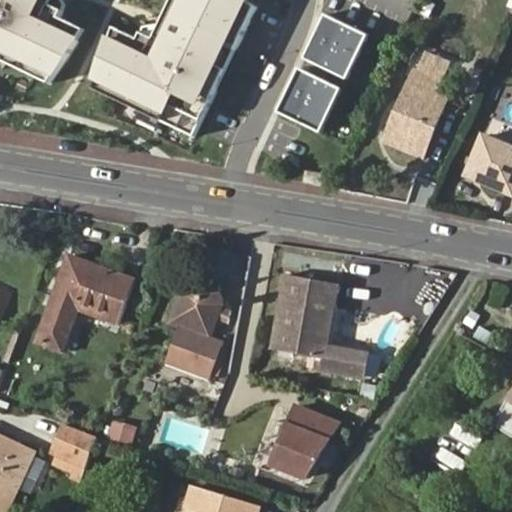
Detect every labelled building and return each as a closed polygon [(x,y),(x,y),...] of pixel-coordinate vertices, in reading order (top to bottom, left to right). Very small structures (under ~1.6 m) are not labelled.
[(0,0),(0,58),(3,59),(49,82),(78,40),(69,35),(74,23),(60,17),(63,10),(44,0),(43,0),(0,0)] [(63,10),(66,4),(63,0),(43,0),(44,0),(63,10)] [(111,39),(95,88),(140,109),(160,119),(194,136),(227,68),(217,64),(226,45),(236,49),(257,6),(247,0),(172,0),(161,24),(169,27),(162,41),(142,31),(139,38),(125,31),(119,43),(111,39)] [(367,19),(372,0),(323,0),(322,6),(367,19)] [(386,0),(377,0),(365,25),(398,40),(411,12),(386,0)] [(325,14),(307,52),(351,73),(369,35),(325,14)] [(78,40),(85,29),(74,23),(69,35),(78,40)] [(161,24),(145,26),(142,31),(162,41),(169,27),(161,24)] [(125,31),(115,27),(111,39),(119,43),(125,31)] [(427,43),(415,69),(443,81),(440,91),(450,95),(457,80),(463,82),(471,61),(468,59),(470,54),(445,44),(444,49),(427,43)] [(217,64),(227,68),(236,49),(226,45),(217,64)] [(347,84),(304,63),(283,106),(326,127),(347,84)] [(443,81),(415,69),(386,141),(424,157),(450,95),(440,91),(443,81)] [(136,117),(156,127),(160,119),(140,109),(136,117)] [(511,193),(511,145),(485,134),(468,175),(511,193)] [(62,350),(76,312),(117,326),(135,280),(68,256),(36,341),(62,350)] [(336,287),(285,278),(272,349),(316,357),(324,358),(322,369),(359,375),(363,350),(326,344),(336,287)] [(208,337),(214,318),(219,305),(219,304),(220,299),(219,294),(217,290),(214,286),(211,283),(207,281),(203,279),(198,279),(194,279),(189,280),(186,282),(182,285),(179,289),(167,322),(178,327),(164,364),(208,380),(222,342),(208,337)] [(219,305),(214,318),(226,322),(231,310),(219,305)] [(324,358),(316,357),(314,368),(322,369),(324,358)] [(308,481),(340,424),(296,410),(271,468),(308,481)] [(112,423),(108,438),(128,444),(133,430),(112,423)] [(53,454),(80,464),(90,439),(63,429),(53,454)] [(0,511),(5,511),(33,453),(0,437),(0,511)] [(255,511),(257,508),(190,487),(185,503),(188,509),(197,511),(255,511)]
